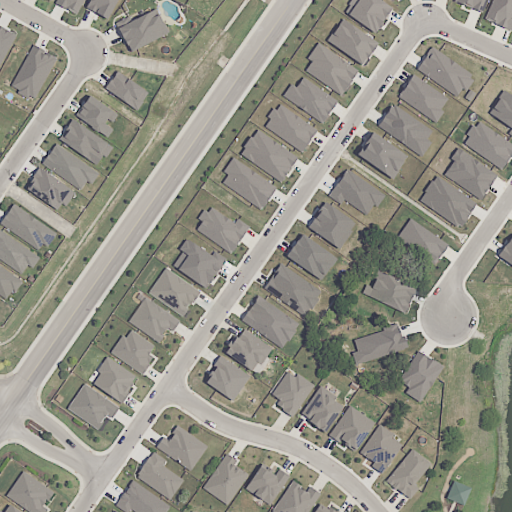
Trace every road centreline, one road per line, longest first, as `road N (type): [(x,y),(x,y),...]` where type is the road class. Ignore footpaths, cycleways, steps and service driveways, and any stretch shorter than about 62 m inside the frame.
road 1 (residential): [(80,511),(423,16)]
road 2 (residential): [(0,418),(294,0)]
road 3 (residential): [(380,511),(348,476),(300,446),(230,425),(167,386)]
road 4 (residential): [(0,185),(91,49)]
road 5 (residential): [(511,191),(458,270),(449,316)]
